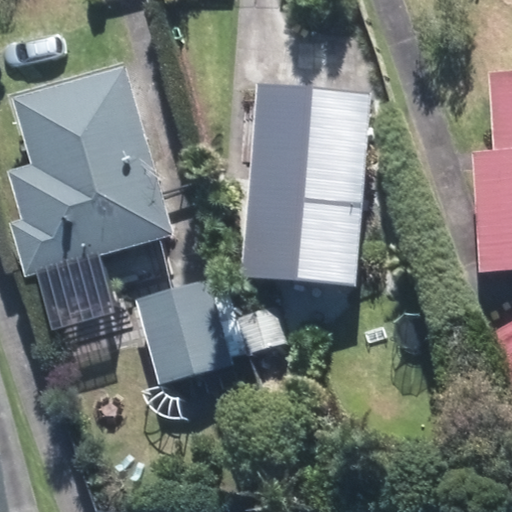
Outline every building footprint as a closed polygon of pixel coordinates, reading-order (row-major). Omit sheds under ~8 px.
[(167,227),(121,61),(12,91),(31,159),(10,165),(23,213),(12,216),(27,266),(167,227)] [(511,263),(511,71),(511,72),(511,99),(511,150),(501,151),(507,264),(511,263)] [(348,282),(364,97),(259,88),(243,273),(348,282)] [(215,284),(155,302),(179,382),(239,363),(215,284)] [(511,331),(501,336),(511,361),(511,331)]
